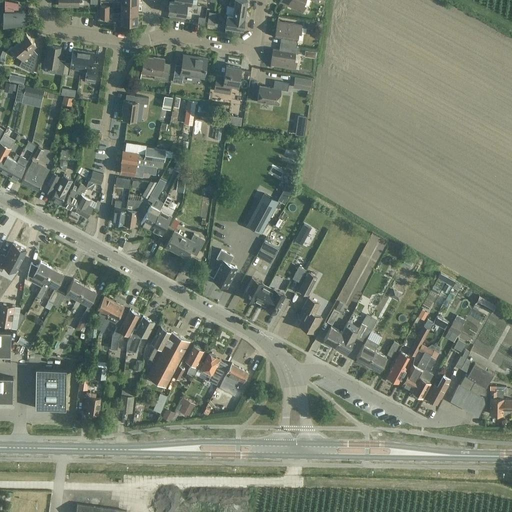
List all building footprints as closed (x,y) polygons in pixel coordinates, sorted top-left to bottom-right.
[(18,0),(15,0),(4,0),(4,7),(7,7),(7,11),(4,10),(4,25),(24,22),(24,11),(15,11),(15,7),(18,7),(18,0)] [(184,21),(187,4),(187,3),(174,1),(170,0),(168,13),(170,13),(169,19),(184,21)] [(229,0),(229,5),(234,6),(232,15),(245,17),(247,0),(229,0)] [(280,0),(280,1),(302,12),(306,5),(304,4),(305,0),(280,0)] [(121,12),(137,13),(138,2),(121,2),(116,2),(116,6),(121,6),(121,12)] [(137,23),(137,13),(121,12),(112,12),(112,17),(121,18),(121,23),(137,23)] [(243,29),(245,17),(232,15),(227,14),(224,33),(240,35),(241,29),(243,29)] [(283,38),(282,44),(299,47),(296,46),(298,33),(301,33),(302,25),(277,21),(275,36),(283,38)] [(26,34),(12,46),(22,59),(19,66),(33,72),(37,54),(32,47),(35,44),(26,34)] [(299,47),(282,44),(281,51),(273,49),(271,65),(295,68),(297,60),(294,60),(295,53),(298,54),(299,47)] [(61,47),(48,45),(45,65),(50,66),(49,72),(63,74),(63,73),(65,62),(65,60),(59,59),(61,47)] [(80,69),(83,51),(73,49),(71,63),(65,62),(63,73),(73,75),(74,68),(80,69)] [(94,52),(83,51),(80,69),(86,70),(84,81),(95,83),(98,67),(92,66),(94,52)] [(157,59),(144,56),(141,72),(154,75),(154,79),(168,81),(171,64),(164,63),(164,59),(157,57),(157,59)] [(204,78),(207,58),(197,56),(197,58),(183,56),(181,65),(176,64),(173,82),(181,83),(183,74),(204,78)] [(241,68),(226,65),(224,76),(216,75),(214,90),(230,93),(231,84),(238,85),(241,68)] [(312,79),(295,77),(293,87),(310,89),(312,79)] [(288,90),(289,83),(274,81),(273,88),(259,86),(257,101),(278,104),(281,89),(288,90)] [(24,84),(18,83),(15,100),(21,101),(24,84)] [(7,84),(5,92),(11,93),(13,85),(7,84)] [(25,85),(23,94),(42,99),(44,89),(25,85)] [(124,106),(122,118),(135,120),(138,102),(148,104),(148,97),(126,94),(126,100),(124,100),(123,106),(124,106)] [(64,95),(62,103),(71,105),(73,98),(64,95)] [(164,97),(162,109),(170,111),(173,99),(164,97)] [(185,111),(194,112),(196,100),(187,99),(185,111)] [(200,112),(210,113),(211,105),(203,104),(203,106),(201,106),(200,112)] [(230,115),(229,123),(241,124),(242,117),(230,115)] [(0,169),(0,170),(8,156),(12,149),(1,143),(0,145),(0,169)] [(39,159),(44,149),(38,146),(33,156),(39,159)] [(124,150),(122,162),(157,167),(163,168),(164,162),(166,150),(147,147),(146,154),(124,150)] [(61,150),(60,158),(67,159),(68,152),(66,152),(66,150),(61,150)] [(11,175),(20,157),(21,156),(17,154),(14,159),(8,156),(0,170),(11,175)] [(20,157),(11,175),(19,180),(29,162),(29,161),(21,156),(20,157)] [(185,160),(177,159),(173,168),(179,171),(185,160)] [(28,169),(29,169),(22,182),(39,190),(47,175),(46,175),(49,169),(32,160),(28,169)] [(157,167),(122,162),(120,174),(135,176),(143,177),(143,172),(156,174),(157,167)] [(89,177),(91,172),(82,167),(79,172),(89,177)] [(104,174),(93,171),(90,180),(101,184),(104,174)] [(53,173),(44,189),(52,194),(61,177),(53,173)] [(61,203),(73,180),(64,176),(52,198),(61,203)] [(130,180),(124,179),(118,178),(117,184),(129,186),(130,180)] [(158,182),(150,195),(156,199),(166,182),(160,179),(158,182)] [(150,195),(158,182),(150,181),(143,195),(148,198),(150,195)] [(73,209),(82,191),(83,192),(84,192),(87,187),(81,183),(77,191),(73,189),(64,204),(73,209)] [(286,184),(277,200),(278,200),(284,203),(293,188),(286,184)] [(82,191),(73,209),(87,217),(93,207),(89,204),(92,200),(87,197),(81,194),(83,191),(83,192),(82,191)] [(264,192),(247,224),(261,232),(278,200),(277,200),(264,192)] [(153,224),(150,228),(161,234),(171,215),(174,209),(167,206),(172,197),(167,195),(163,204),(153,224)] [(141,201),(128,199),(126,209),(124,224),(136,225),(138,211),(140,211),(141,201)] [(112,222),(124,224),(126,209),(120,208),(121,201),(115,200),(112,222)] [(141,223),(150,228),(153,224),(163,204),(154,200),(152,205),(151,205),(141,223)] [(197,256),(205,239),(194,233),(190,240),(174,232),(167,246),(186,257),(189,252),(197,256)] [(298,232),(294,241),(301,245),(306,236),(298,232)] [(236,262),(245,267),(255,248),(246,244),(236,262)] [(223,260),(213,279),(226,286),(237,267),(229,263),(232,255),(221,249),(217,257),(223,260)] [(45,280),(52,266),(41,260),(33,274),(45,280)] [(45,280),(37,295),(42,298),(50,283),(56,286),(63,273),(52,266),(45,280)] [(299,266),(292,278),(299,282),(306,270),(299,266)] [(440,272),(438,277),(445,281),(448,276),(440,272)] [(31,291),(33,276),(27,275),(25,290),(31,291)] [(307,297),(317,279),(309,275),(299,292),(307,297)] [(255,299),(260,302),(268,287),(263,284),(263,283),(252,277),(242,295),(254,301),(255,299)] [(77,298),(85,284),(74,278),(66,292),(77,298)] [(96,290),(85,284),(77,298),(89,304),(90,301),(93,296),(96,290)] [(268,287),(260,302),(265,304),(264,306),(276,312),(285,295),(274,289),(273,289),(268,287)] [(54,288),(45,306),(50,308),(53,304),(60,291),(54,288)] [(65,294),(60,291),(53,304),(58,307),(65,294)] [(95,327),(100,329),(100,327),(114,300),(104,295),(96,311),(104,315),(103,317),(101,316),(95,327)] [(475,303),(491,312),(496,304),(479,295),(475,303)] [(306,311),(298,326),(301,328),(302,325),(307,328),(305,330),(313,335),(322,319),(314,315),(319,305),(308,299),(303,309),(306,311)] [(100,327),(100,329),(103,331),(109,320),(107,319),(108,317),(115,321),(124,305),(114,300),(100,327)] [(17,328),(20,306),(0,303),(0,304),(0,323),(9,325),(9,327),(17,328)] [(89,315),(93,308),(88,306),(81,318),(86,321),(89,315)] [(422,308),(418,315),(424,319),(428,311),(422,308)] [(129,335),(140,314),(130,309),(129,311),(125,309),(116,325),(118,325),(112,336),(111,349),(117,349),(118,340),(122,331),(129,335)] [(339,312),(333,309),(326,322),(332,324),(339,312)] [(437,314),(433,321),(437,324),(442,316),(437,314)] [(367,315),(362,324),(366,326),(371,317),(367,315)] [(136,351),(139,342),(143,335),(147,336),(154,322),(143,316),(136,330),(134,329),(130,337),(127,341),(126,350),(136,351)] [(371,317),(366,326),(371,329),(376,320),(371,317)] [(81,318),(76,328),(81,331),(86,321),(81,318)] [(448,329),(458,334),(463,324),(453,319),(448,329)] [(354,336),(359,339),(366,326),(362,324),(361,324),(354,336)] [(166,386),(190,341),(160,325),(151,342),(156,345),(150,356),(154,358),(156,359),(147,376),(166,386)] [(415,355),(418,350),(422,343),(429,328),(423,325),(409,352),(415,355)] [(335,346),(342,332),(331,326),(323,340),(335,346)] [(371,329),(366,326),(359,339),(364,342),(356,357),(367,363),(375,350),(378,343),(367,337),(371,329)] [(108,327),(105,334),(110,336),(113,330),(108,327)] [(11,331),(0,330),(0,355),(10,355),(11,331)] [(396,341),(399,334),(391,331),(388,338),(396,341)] [(353,338),(342,332),(335,346),(346,352),(353,338)] [(450,342),(456,348),(463,341),(457,335),(450,342)] [(18,341),(17,342),(28,348),(31,342),(28,340),(20,336),(18,341)] [(392,357),(399,344),(394,341),(387,354),(392,357)] [(413,363),(409,370),(402,384),(412,390),(434,349),(422,343),(418,350),(424,353),(418,363),(418,362),(416,365),(413,363)] [(199,346),(197,344),(195,345),(193,344),(185,360),(191,363),(187,372),(194,376),(202,360),(199,359),(204,350),(200,348),(199,346)] [(436,358),(435,358),(438,352),(434,349),(412,390),(422,396),(430,381),(433,373),(429,371),(436,358)] [(465,349),(462,356),(460,355),(455,365),(466,371),(472,361),(466,358),(470,351),(465,349)] [(386,356),(375,350),(367,363),(379,369),(386,356)] [(406,368),(403,366),(408,355),(400,351),(387,376),(398,382),(406,368)] [(219,377),(227,363),(220,359),(215,356),(214,354),(212,353),(209,353),(208,353),(200,367),(208,371),(207,374),(210,376),(208,380),(215,384),(219,377)] [(134,371),(141,372),(143,361),(138,360),(135,362),(134,371)] [(242,381),(247,372),(231,363),(226,373),(224,378),(240,386),(242,381)] [(494,374),(474,363),(467,376),(465,375),(459,384),(450,399),(478,414),(486,399),(486,387),(494,374)] [(184,368),(179,365),(173,376),(179,379),(184,368)] [(35,408),(57,408),(65,408),(66,368),(35,368),(35,408)] [(434,384),(426,398),(437,404),(450,379),(443,375),(438,386),(434,384)] [(0,376),(0,401),(12,401),(13,377),(0,376)] [(80,378),(79,388),(87,390),(89,379),(80,378)] [(217,401),(224,389),(217,385),(211,398),(217,401)] [(511,398),(503,399),(503,392),(506,392),(506,386),(496,386),(496,389),(496,391),(490,391),(490,414),(503,414),(503,409),(511,409),(511,398)] [(95,397),(96,394),(87,393),(85,402),(89,403),(87,413),(98,415),(101,398),(95,397)] [(134,397),(122,396),(120,409),(133,410),(134,397)] [(184,402),(180,409),(189,414),(193,407),(184,402)] [(139,406),(134,415),(141,418),(146,410),(139,406)] [(168,408),(163,416),(170,420),(175,412),(168,408)]
